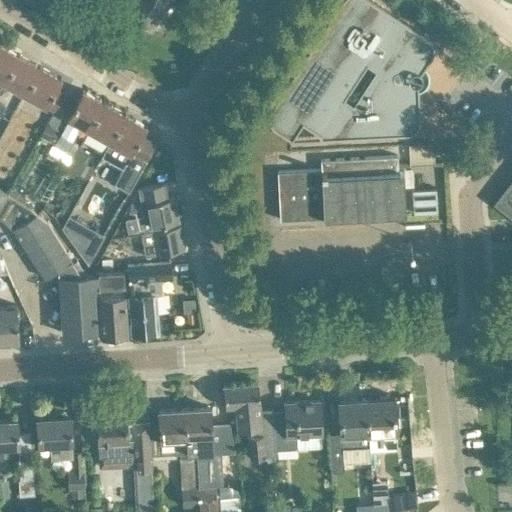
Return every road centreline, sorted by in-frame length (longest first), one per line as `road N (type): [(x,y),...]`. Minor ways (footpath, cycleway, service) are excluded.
road 1 (residential): [(226,353),(182,123)]
road 2 (unclassified): [(0,370),(226,353)]
road 3 (residential): [(182,123),(0,9)]
road 4 (unclassified): [(226,353),(434,338)]
road 5 (residential): [(434,338),(454,511)]
road 6 (residential): [(182,123),(265,0)]
